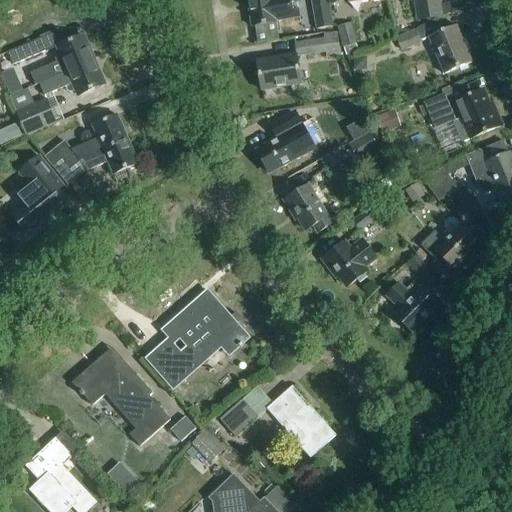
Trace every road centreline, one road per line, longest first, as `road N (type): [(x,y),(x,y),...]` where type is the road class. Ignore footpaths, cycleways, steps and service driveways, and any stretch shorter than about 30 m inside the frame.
road 1 (residential): [(432,443),(318,334),(225,205)]
road 2 (residential): [(0,349),(135,249),(225,205)]
road 3 (residential): [(225,205),(134,0)]
road 4 (unclassified): [(432,443),(511,308)]
